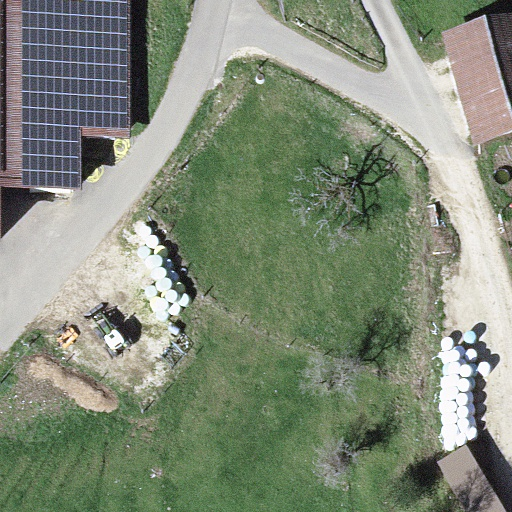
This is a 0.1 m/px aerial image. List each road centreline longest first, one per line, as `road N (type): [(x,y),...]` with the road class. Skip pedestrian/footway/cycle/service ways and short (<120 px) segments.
road 1 (track): [(233,24),(135,192),(0,335)]
road 2 (track): [(233,0),(233,24),(345,82),(434,142)]
road 3 (track): [(434,142),(511,354)]
road 4 (track): [(374,0),(434,142)]
